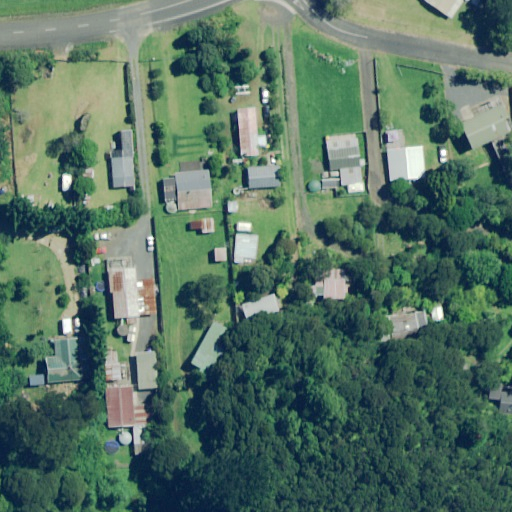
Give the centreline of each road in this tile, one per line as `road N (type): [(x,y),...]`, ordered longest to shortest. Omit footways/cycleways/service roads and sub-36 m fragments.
road 1 (unclassified): [(303,0),(348,34),(511,65)]
road 2 (unclassified): [(0,33),(69,29),(188,0)]
